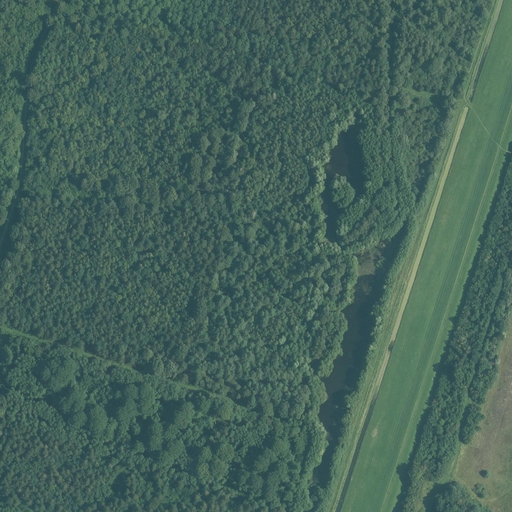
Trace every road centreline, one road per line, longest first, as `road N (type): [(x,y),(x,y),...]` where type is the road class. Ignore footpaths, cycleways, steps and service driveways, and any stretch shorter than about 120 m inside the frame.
road 1 (track): [(459,104),(389,86),(393,164),(415,232),(327,511)]
road 2 (track): [(459,104),(415,232)]
